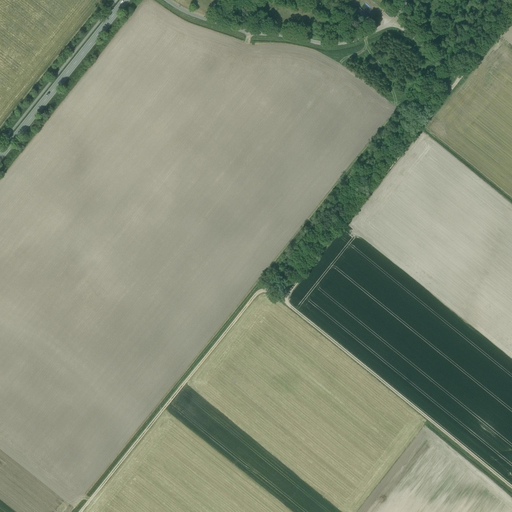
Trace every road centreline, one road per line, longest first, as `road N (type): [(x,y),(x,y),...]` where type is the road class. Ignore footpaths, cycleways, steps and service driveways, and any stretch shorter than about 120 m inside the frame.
road 1 (track): [(80,511),(268,287),(511,488)]
road 2 (track): [(511,17),(282,301)]
road 3 (residential): [(166,0),(248,33),(327,45),(395,23),(462,78)]
road 4 (primary): [(0,156),(125,0)]
